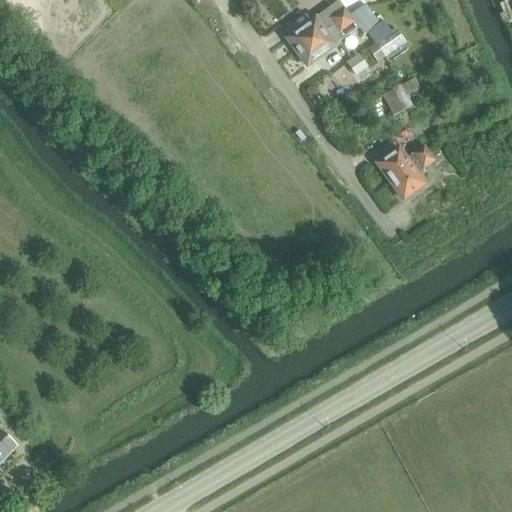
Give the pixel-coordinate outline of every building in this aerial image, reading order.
[(286,40),(296,54),(348,17),(338,3),(318,18),(318,17),(286,40)] [(338,45),(337,44),(358,31),(348,17),(296,54),(306,68),(338,45)] [(376,165),(389,183),(428,155),(423,148),(405,161),(397,150),(376,165)] [(389,183),(402,201),(423,186),(415,176),(434,163),(428,155),(389,183)] [(0,465),(16,449),(0,434),(0,465)]
